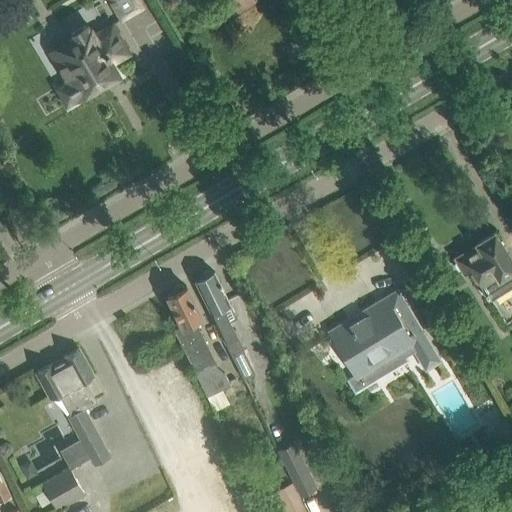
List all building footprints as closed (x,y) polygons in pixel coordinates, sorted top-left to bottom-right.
[(109,0),(121,19),(142,6),(137,0),(109,0)] [(53,49),(49,51),(67,81),(56,87),(66,104),(77,98),(77,99),(93,89),(94,91),(118,77),(117,75),(119,74),(111,62),(129,52),(111,22),(94,33),(90,26),(88,27),(86,24),(69,34),(71,37),(52,48),(53,49)] [(464,271),(469,269),(489,301),(511,287),(511,262),(493,232),(476,242),(477,244),(456,257),(457,259),(455,260),(454,263),(458,270),(461,271),(464,270),(464,271)] [(202,276),(202,277),(195,281),(222,337),(236,366),(245,361),(240,349),(243,347),(235,330),(222,304),(229,301),(214,271),(212,272),(212,271),(209,269),(208,269),(202,272),(202,273),(202,276)] [(201,316),(185,285),(184,286),(183,285),(179,283),(174,286),(173,290),(173,291),(167,294),(181,324),(173,328),(206,395),(229,384),(223,372),(214,365),(216,364),(194,319),(201,316)] [(375,303),(329,331),(360,383),(364,380),(364,379),(385,367),(414,349),(417,355),(431,346),(397,288),(374,302),(375,303)] [(93,375),(78,348),(36,371),(50,398),(62,391),(74,412),(68,415),(94,464),(110,456),(83,407),(96,400),(84,379),(93,375)] [(295,441),(277,449),(300,496),(318,487),(295,441)] [(84,491),(70,467),(42,483),(56,507),(84,491)] [(0,500),(10,495),(0,473),(0,500)] [(305,511),(290,482),(271,492),(280,511),(305,511)]
